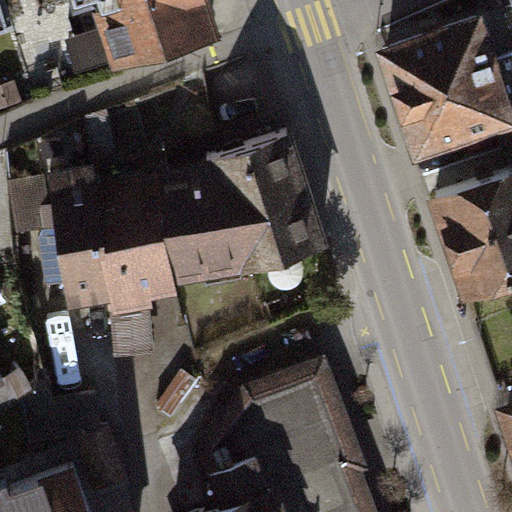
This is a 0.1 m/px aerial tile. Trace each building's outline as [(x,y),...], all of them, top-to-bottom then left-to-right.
[(102,0),(121,58),(214,29),(204,0),(102,0)] [(511,5),(391,48),(424,143),(498,117),(509,145),(511,144),(511,5)] [(213,153),(217,162),(219,166),(233,163),(247,255),(249,264),(327,238),(290,127),(213,153)] [(217,162),(161,176),(177,270),(247,255),(233,163),(219,166),(217,162)] [(111,286),(97,187),(94,165),(53,173),(58,205),(52,207),(45,177),(15,180),(18,221),(40,217),(49,224),(43,233),(49,278),(70,275),(73,292),(111,286)] [(511,168),(440,193),(473,288),(511,274),(511,168)] [(160,173),(97,187),(111,286),(117,351),(152,350),(147,296),(152,295),(151,280),(178,275),(177,270),(161,176),(160,173)] [(345,459),(354,455),(317,362),(250,387),(205,445),(222,490),(216,505),(254,491),(345,459)] [(53,380),(24,397),(32,439),(79,430),(105,425),(99,391),(58,397),(53,380)] [(110,425),(105,425),(79,430),(95,470),(123,460),(110,425)] [(96,511),(78,459),(12,482),(24,509),(14,511),(96,511)] [(364,511),(345,459),(254,491),(262,511),(364,511)] [(262,511),(254,491),(216,505),(198,511),(262,511)]
